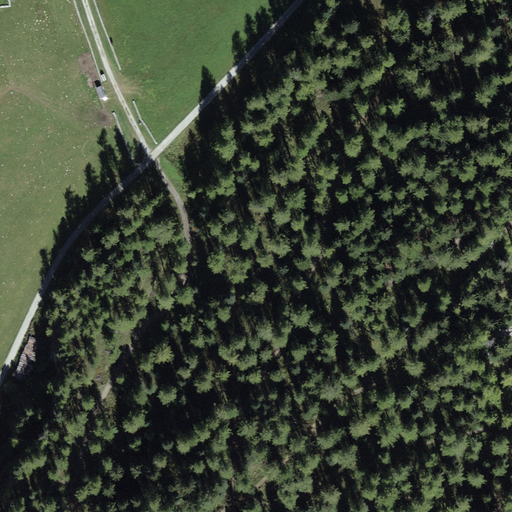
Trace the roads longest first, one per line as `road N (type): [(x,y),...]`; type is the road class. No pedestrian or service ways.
road 1 (track): [(150,158),(65,249),(0,381)]
road 2 (track): [(299,0),(150,158)]
road 3 (track): [(150,158),(83,0)]
